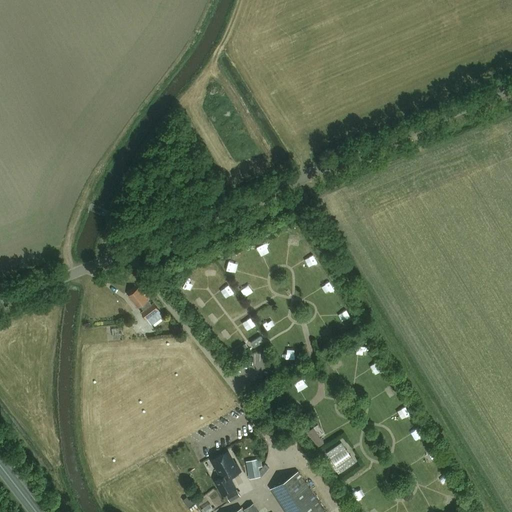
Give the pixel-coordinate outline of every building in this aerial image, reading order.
[(140,307),(144,312),(142,313),(152,326),(164,317),(154,304),(152,305),(149,301),(151,300),(146,294),(144,295),(139,288),(128,297),(138,309),(140,307)] [(267,330),(280,324),(275,315),(263,321),(267,330)] [(261,337),(251,343),(254,348),(264,341),(261,337)] [(359,344),(357,360),(366,361),(367,345),(359,344)] [(331,360),(334,367),(342,364),(339,357),(331,360)] [(379,361),(371,366),(376,374),(383,369),(379,361)] [(302,379),(295,383),(300,392),(307,388),(302,379)] [(386,389),(390,396),(396,393),(392,386),(386,389)] [(402,419),(411,416),(407,406),(398,409),(402,419)] [(305,427),(313,445),(322,441),(314,423),(305,427)] [(420,428),(411,431),(414,441),(423,437),(420,428)] [(327,453),(331,460),(327,463),(331,470),(336,466),(340,473),(355,462),(341,443),(327,453)] [(223,478),(216,481),(223,495),(237,488),(231,478),(242,472),(237,464),(235,465),(229,452),(214,460),(214,463),(217,468),(218,468),(223,478)] [(246,466),(249,479),(260,478),(257,464),(246,466)] [(345,484),(358,474),(355,470),(342,479),(345,484)] [(438,477),(444,484),(451,478),(445,471),(438,477)] [(271,490),(284,511),(324,511),(299,472),(271,490)] [(358,500),(367,495),(361,487),(353,492),(358,500)] [(237,490),(226,496),(230,503),(241,497),(237,490)]
